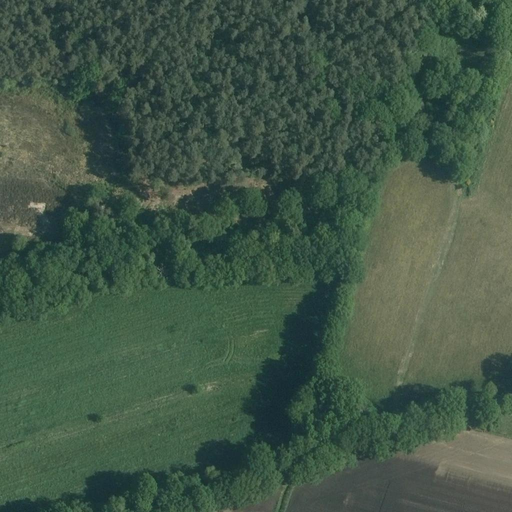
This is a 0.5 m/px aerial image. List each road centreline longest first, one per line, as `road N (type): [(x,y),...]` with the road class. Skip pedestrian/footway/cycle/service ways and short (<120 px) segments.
road 1 (tertiary): [(160,511),(511,396)]
road 2 (track): [(439,0),(434,51),(420,83),(424,147)]
